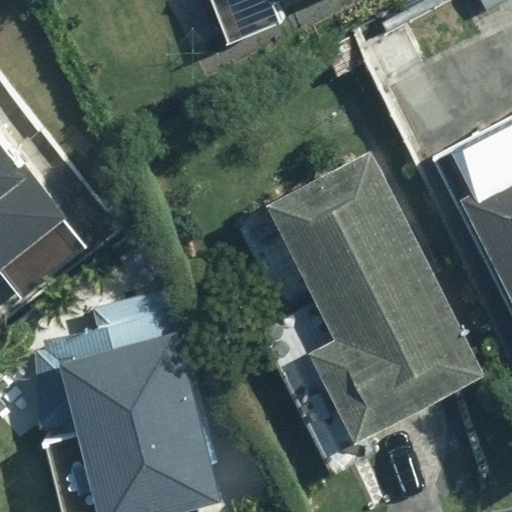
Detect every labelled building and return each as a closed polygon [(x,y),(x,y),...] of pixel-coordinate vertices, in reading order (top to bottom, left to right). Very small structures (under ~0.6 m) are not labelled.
[(212,0),(229,41),(289,16),(282,0),(212,0)] [(454,127),(407,27),(361,49),(408,148),(454,127)] [(511,115),(431,150),(511,320),(511,115)] [(0,273),(70,216),(0,131),(0,273)] [(365,149),(264,202),(331,328),(301,344),(354,442),(485,373),(365,149)] [(155,511),(222,498),(177,281),(49,308),(90,511),(155,511)]
